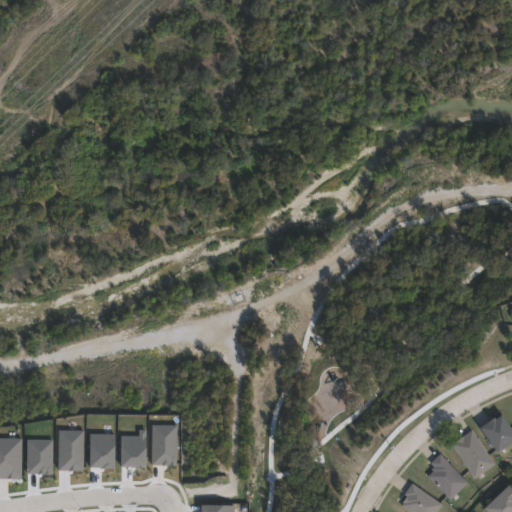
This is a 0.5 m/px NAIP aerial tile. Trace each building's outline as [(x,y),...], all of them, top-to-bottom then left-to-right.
[(498,416),(511,436),(511,440),(493,454),(475,429),(490,418),(492,420),(498,416)] [(470,431),(494,464),(473,479),(449,446),(455,442),(454,441),(460,437),(461,438),(470,431)] [(466,483),(449,501),(425,477),(431,472),(429,470),(432,467),(429,464),(438,454),(466,483)] [(441,504),(435,511),(406,511),(399,507),(401,503),(405,497),(402,495),(410,484),(441,504)] [(511,511),(481,511),(480,510),(504,486),(511,494),(511,511)]
